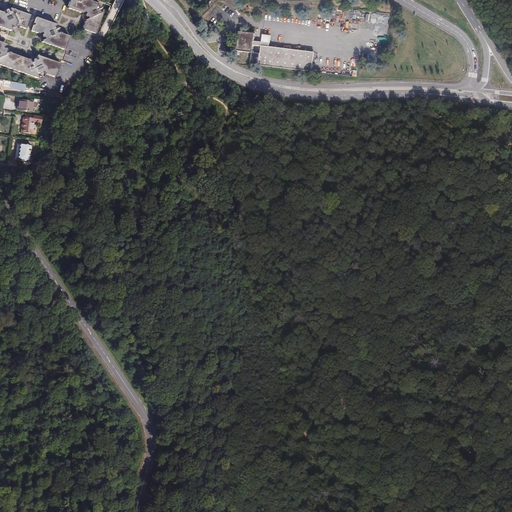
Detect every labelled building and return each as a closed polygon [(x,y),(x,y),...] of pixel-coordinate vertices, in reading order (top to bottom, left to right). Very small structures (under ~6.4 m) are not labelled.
[(93,0),(72,0),(70,7),(84,13),(87,11),(88,13),(87,14),(87,16),(88,17),(90,17),(90,18),(87,20),(87,21),(85,28),(99,34),(106,14),(106,11),(104,12),(103,10),(105,9),(106,7),(105,6),(101,7),(100,5),(102,4),(102,3),(93,0)] [(32,14),(14,8),(12,9),(12,10),(11,11),(10,10),(7,12),(7,13),(6,13),(5,10),(3,11),(0,9),(0,25),(12,30),(14,29),(12,26),(13,25),(15,27),(17,26),(18,23),(20,26),(21,26),(27,28),(32,14)] [(38,17),(33,31),(39,33),(39,34),(43,32),(43,33),(43,36),(44,37),(46,37),(46,39),(43,40),(44,41),(66,50),(71,36),(63,33),(62,31),(59,32),(59,31),(62,29),(62,27),(60,26),(57,27),(57,26),(59,25),(59,24),(38,17)] [(254,52),(256,33),(241,32),(239,50),(254,52)] [(8,44),(0,40),(0,64),(38,78),(40,78),(38,75),(39,74),(41,77),(43,77),(45,75),(44,73),(45,72),(46,74),(48,74),(57,77),(62,63),(39,55),(37,55),(39,59),(38,60),(36,58),(35,58),(34,59),(34,61),(33,62),(31,58),(29,59),(12,53),(11,51),(8,53),(7,52),(8,50),(7,48),(5,47),(5,46),(8,45),(8,44)] [(312,72),(315,52),(263,46),(260,65),(312,72)] [(8,82),(0,81),(0,82),(0,91),(5,92),(6,86),(8,86),(8,82)] [(10,88),(22,90),(23,84),(11,82),(10,88)] [(38,104),(42,104),(42,101),(28,99),(28,102),(20,101),(18,110),(34,112),(34,108),(37,108),(38,104)] [(39,109),(42,104),(38,104),(37,108),(34,108),(34,112),(37,112),(38,111),(38,109),(39,109)] [(44,123),(44,117),(36,115),(36,118),(27,117),(25,117),(25,121),(26,121),(25,125),(24,125),(23,132),(34,134),(36,123),(44,123)] [(32,145),(21,143),(19,159),(30,161),(32,145)]
